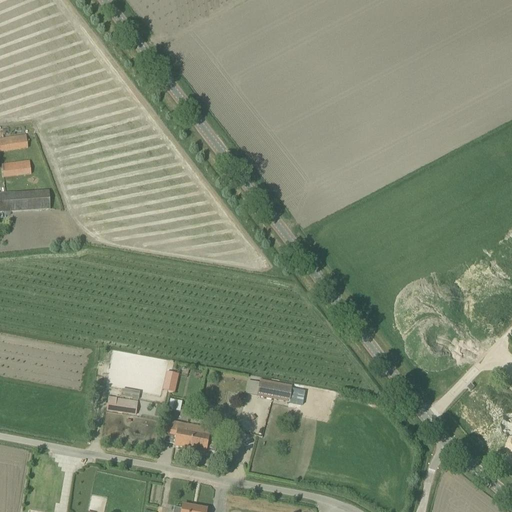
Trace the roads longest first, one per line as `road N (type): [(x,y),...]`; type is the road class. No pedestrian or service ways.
road 1 (tertiary): [(434,434),(99,0)]
road 2 (unclassified): [(350,511),(331,501),(0,433)]
